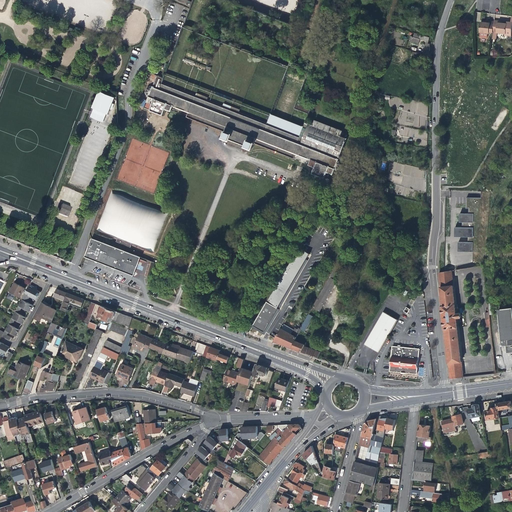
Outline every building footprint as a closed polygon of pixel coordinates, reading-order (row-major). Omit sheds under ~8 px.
[(494,20),(494,21),(493,31),(493,33),(492,39),(496,39),(497,33),(506,34),(505,35),(511,36),(511,30),(511,22),(507,22),(507,23),(503,23),(498,22),(498,21),(494,20)] [(493,33),(493,31),(494,21),(490,21),(490,23),(484,22),(481,22),(480,32),(489,33),(489,32),(493,33)] [(429,40),(429,37),(414,33),(413,37),(411,36),(409,41),(418,44),(420,39),(426,41),(425,49),(424,49),(423,54),(429,56),(429,44),(427,44),(429,40)] [(408,77),(408,74),(401,72),(400,75),(397,74),(393,88),(397,90),(396,92),(402,94),(405,84),(408,77)] [(328,172),(334,174),(336,168),(337,168),(340,167),(342,163),(340,160),(339,160),(347,138),(306,122),(300,136),(300,137),(162,84),(162,82),(164,78),(161,77),(158,76),(153,87),(151,86),(148,88),(146,93),(148,97),(150,97),(145,108),(163,115),(165,109),(171,111),(174,105),(190,112),(188,117),(226,132),(224,138),(230,140),(231,139),(247,145),(246,147),(253,149),(255,143),(294,158),(296,152),(313,159),(311,165),(316,167),(314,173),(325,178),(328,172)] [(300,136),(162,82),(162,84),(300,137),(300,136)] [(295,108),(309,114),(311,108),(297,102),(295,108)] [(96,120),(104,123),(107,116),(97,112),(95,119),(96,120)] [(391,172),(401,174),(404,164),(393,162),(391,172)] [(109,194),(97,232),(154,250),(166,212),(109,194)] [(480,198),(467,198),(467,208),(469,208),(469,213),(459,213),(459,222),(463,221),(462,228),(455,227),(455,236),(468,237),(467,242),(459,242),(458,252),(478,252),(480,198)] [(58,213),(68,216),(71,207),(62,204),(58,213)] [(414,231),(416,223),(418,224),(419,222),(417,221),(418,217),(415,216),(410,230),(414,231)] [(134,275),(141,257),(124,250),(92,238),(85,256),(115,268),(134,275)] [(310,254),(299,247),(267,301),(260,313),(257,318),(254,323),(253,325),(259,328),(264,331),(310,254)] [(437,272),(449,379),(496,374),(484,265),(439,272),(437,272)] [(338,273),(340,268),(336,266),(313,307),(320,311),(337,281),(340,274),(338,273)] [(21,297),(25,288),(15,283),(10,292),(21,297)] [(25,300),(24,301),(27,303),(30,297),(36,301),(40,292),(36,290),(35,287),(30,284),(22,299),(25,300)] [(55,296),(65,300),(68,293),(59,290),(57,289),(55,296)] [(77,296),(68,293),(65,300),(62,308),(62,309),(66,310),(69,303),(81,308),(84,299),(77,296)] [(16,311),(18,313),(19,311),(21,308),(29,312),(32,306),(27,303),(24,301),(22,300),(16,311)] [(52,322),(57,310),(42,302),(37,312),(34,317),(39,320),(41,316),(52,322)] [(83,321),(89,323),(90,322),(93,314),(97,304),(92,302),(87,311),(83,321)] [(131,324),(131,323),(132,317),(109,308),(102,306),(100,311),(99,312),(100,313),(99,316),(103,317),(101,323),(100,328),(107,330),(108,325),(110,322),(112,320),(127,325),(125,328),(129,330),(130,328),(131,324)] [(511,307),(499,309),(501,326),(499,327),(500,334),(502,334),(503,345),(508,345),(508,352),(511,351),(511,307)] [(379,352),(382,347),(398,320),(383,311),(365,344),(372,348),(379,352)] [(9,323),(12,325),(13,323),(15,320),(22,324),(26,318),(25,318),(18,314),(15,312),(13,316),(9,323)] [(313,316),(309,314),(302,327),(301,329),(301,330),(305,332),(313,316)] [(59,324),(52,322),(48,332),(55,335),(55,333),(58,335),(57,336),(63,338),(67,328),(61,326),(60,329),(57,328),(59,324)] [(313,322),(309,329),(315,332),(318,325),(313,322)] [(126,336),(128,330),(110,323),(108,329),(126,336)] [(9,325),(5,332),(2,337),(4,338),(5,335),(6,336),(8,332),(16,336),(19,330),(11,326),(9,325)] [(281,328),(274,341),(283,345),(292,348),(296,341),(301,330),(301,329),(298,328),(298,329),(295,328),(291,334),(281,328)] [(102,332),(96,329),(83,359),(89,362),(102,332)] [(129,330),(124,343),(129,345),(134,331),(129,330)] [(149,349),(150,347),(154,339),(141,333),(135,346),(141,349),(143,346),(149,349)] [(150,347),(164,353),(167,344),(154,339),(150,347)] [(9,347),(0,341),(0,352),(1,352),(5,354),(8,353),(10,349),(9,347)] [(44,341),(39,353),(43,354),(48,342),(44,341)] [(104,346),(119,353),(122,348),(107,341),(104,346)] [(305,344),(296,341),(292,348),(299,351),(318,358),(320,353),(309,348),(305,346),(305,344)] [(208,357),(211,347),(199,342),(196,353),(208,357)] [(71,358),(77,361),(83,349),(75,346),(67,343),(62,354),(71,358)] [(131,346),(129,345),(124,343),(120,352),(127,355),(131,346)] [(163,353),(177,358),(181,347),(181,346),(177,345),(176,346),(173,345),(167,343),(167,344),(164,353),(163,353)] [(402,372),(415,374),(418,349),(391,346),(388,371),(402,372)] [(119,354),(104,347),(102,352),(118,359),(119,354)] [(194,351),(181,347),(177,358),(190,362),(194,351)] [(208,357),(218,360),(220,353),(221,350),(215,348),(211,347),(208,357)] [(224,355),(220,353),(218,360),(215,370),(216,370),(217,369),(221,360),(228,363),(230,357),(224,355)] [(38,356),(35,364),(40,367),(42,368),(45,361),(50,363),(52,358),(47,356),(46,358),(45,357),(44,358),(38,356)] [(83,359),(73,380),(76,381),(79,383),(88,362),(83,359)] [(98,360),(95,365),(91,375),(101,380),(100,381),(104,383),(109,372),(102,369),(105,363),(98,360)] [(25,378),(30,366),(20,362),(17,368),(12,366),(9,374),(15,377),(18,378),(19,376),(25,378)] [(124,378),(130,380),(134,369),(122,363),(117,375),(124,378)] [(254,372),(254,374),(259,376),(260,373),(265,375),(268,368),(264,367),(257,364),(254,372)] [(154,384),(155,382),(156,380),(166,383),(169,374),(160,371),(162,366),(157,365),(155,369),(154,372),(150,380),(149,382),(154,384)] [(250,384),(254,374),(254,372),(249,370),(242,368),(240,373),(239,377),(238,380),(242,382),(250,384)] [(239,377),(240,373),(236,372),(233,371),(228,369),(224,380),(237,384),(238,380),(239,377)] [(53,390),(56,381),(53,380),(54,374),(50,373),(44,371),(42,373),(39,379),(44,381),(45,377),(48,378),(47,381),(44,388),(41,388),(40,392),(45,392),(45,390),(47,390),(53,390)] [(170,374),(169,374),(166,383),(165,385),(165,386),(173,388),(174,384),(176,385),(182,387),(184,381),(185,378),(170,374)] [(286,391),(289,382),(284,380),(278,378),(275,387),(286,391)] [(27,380),(23,392),(29,394),(33,382),(27,380)] [(189,383),(184,381),(182,387),(181,392),(187,394),(195,396),(198,386),(189,383)] [(260,405),(263,406),(265,400),(266,398),(264,397),(265,395),(262,394),(261,396),(259,395),(257,404),(260,405)] [(272,405),(276,407),(278,400),(270,398),(268,404),(272,405)] [(502,414),(508,413),(507,409),(511,407),(511,404),(511,401),(505,402),(496,403),(497,407),(497,410),(499,410),(500,417),(503,417),(502,414)] [(244,402),(241,411),(242,411),(247,411),(250,404),(244,402)] [(467,407),(463,407),(464,409),(469,418),(472,418),(473,420),(480,418),(479,416),(481,416),(479,404),(473,405),(473,408),(468,409),(468,408),(467,407)] [(54,411),(56,419),(61,417),(57,405),(52,405),(54,411)] [(82,423),(91,420),(87,407),(82,408),(82,410),(80,410),(78,411),(78,410),(73,411),(76,422),(81,421),(82,423)] [(101,422),(110,419),(107,407),(102,409),(97,410),(101,422)] [(116,422),(130,417),(127,407),(121,409),(113,411),(116,422)] [(500,418),(500,417),(499,410),(497,410),(497,407),(492,408),(492,409),(491,409),(487,410),(486,411),(487,418),(489,420),(500,418)] [(44,420),(40,409),(32,411),(26,413),(29,424),(44,420)] [(145,423),(146,423),(156,422),(155,410),(149,410),(144,410),(145,423)] [(49,424),(57,421),(56,419),(54,411),(50,413),(46,414),(49,424)] [(442,421),(444,428),(463,424),(461,414),(452,416),(453,418),(442,421)] [(511,415),(509,416),(511,424),(501,426),(502,430),(511,428),(511,415)] [(15,438),(14,436),(9,418),(8,417),(5,417),(3,418),(9,440),(15,438)] [(14,436),(22,433),(23,436),(31,433),(26,418),(24,419),(22,419),(22,418),(18,420),(17,417),(12,418),(12,417),(9,418),(14,436)] [(380,418),(378,428),(381,429),(380,435),(384,436),(385,428),(388,417),(380,418)] [(392,418),(388,417),(385,428),(393,430),(396,419),(392,418)] [(361,439),(371,442),(373,433),(377,419),(374,419),(373,420),(370,421),(369,420),(366,422),(365,423),(361,439)] [(157,433),(156,422),(146,423),(147,433),(153,433),(157,433)] [(137,424),(140,440),(146,439),(143,423),(137,424)] [(259,456),(269,465),(283,449),(284,447),(293,438),(287,424),(279,425),(279,427),(279,428),(273,434),(275,437),(259,456)] [(292,424),(287,424),(293,438),(297,434),(295,432),(301,427),(298,424),(292,424)] [(425,425),(419,425),(417,441),(426,442),(431,442),(431,438),(429,437),(430,426),(425,425)] [(258,432),(257,426),(255,426),(254,426),(250,427),(246,427),(242,427),(242,433),(238,434),(235,437),(236,438),(242,442),(244,439),(250,439),(257,439),(261,441),(265,436),(262,432),(258,432)] [(455,426),(446,428),(447,435),(457,433),(455,426)] [(201,456),(199,460),(202,462),(205,465),(208,461),(206,459),(211,453),(213,455),(216,451),(214,449),(219,444),(220,445),(223,441),(229,440),(229,435),(228,429),(225,429),(220,430),(221,436),(218,437),(215,440),(210,436),(207,440),(205,442),(209,446),(206,450),(202,446),(197,452),(201,456)] [(368,452),(365,464),(378,468),(379,468),(379,467),(381,452),(381,448),(384,436),(380,435),(376,434),(373,433),(371,442),(368,452)] [(335,434),(334,445),(345,449),(348,437),(341,435),(335,434)] [(478,436),(471,438),(473,445),(480,443),(478,436)] [(120,439),(124,449),(129,447),(126,437),(120,439)] [(230,450),(224,463),(226,464),(228,460),(231,455),(235,457),(237,454),(238,454),(239,454),(242,455),(247,447),(246,446),(242,442),(236,438),(230,450)] [(150,439),(146,439),(140,440),(143,450),(151,445),(150,439)] [(87,449),(92,448),(90,441),(74,447),(76,453),(87,449)] [(333,453),(334,445),(329,444),(326,444),(325,452),(333,453)] [(311,465),(315,464),(318,463),(312,445),(312,446),(308,449),(303,454),(311,465)] [(129,447),(124,449),(127,460),(132,456),(131,452),(129,447)] [(87,449),(90,461),(96,459),(92,448),(87,449)] [(124,449),(111,453),(114,461),(115,466),(122,462),(127,460),(124,449)] [(114,461),(111,453),(110,450),(99,454),(103,465),(108,463),(114,461)] [(424,451),(416,450),(415,461),(422,462),(424,451)] [(67,456),(63,457),(66,467),(69,466),(75,464),(71,454),(67,456)] [(398,459),(398,455),(390,454),(389,463),(397,464),(398,459)] [(23,462),(21,456),(4,461),(6,467),(23,462)] [(66,467),(63,457),(59,458),(62,470),(67,468),(66,467)] [(28,479),(33,477),(31,469),(33,468),(37,467),(35,459),(23,463),(28,479)] [(38,463),(42,473),(55,469),(51,459),(38,463)] [(98,465),(96,459),(90,461),(80,464),(82,471),(90,468),(98,465)] [(198,459),(192,465),(193,466),(191,468),(191,467),(184,475),(185,476),(193,482),(206,466),(205,465),(202,462),(199,460),(198,459)] [(166,467),(158,460),(151,468),(159,475),(163,470),(166,467)] [(235,469),(228,465),(226,464),(224,463),(218,460),(213,471),(215,473),(229,481),(232,474),(235,469)] [(374,485),(378,468),(365,464),(355,461),(353,468),(350,479),(371,484),(374,485)] [(433,463),(422,462),(415,461),(414,468),(412,480),(431,482),(433,463)] [(293,473),(289,480),(305,490),(315,493),(315,491),(311,490),(312,487),(305,484),(304,486),(298,482),(301,476),(303,477),(305,475),(303,473),(305,470),(303,468),(304,467),(296,462),(294,464),(292,466),(295,467),(292,472),(293,473)] [(324,472),(323,474),(335,478),(336,471),(331,470),(324,468),(323,471),(324,472)] [(400,476),(401,470),(384,468),(384,474),(400,476)] [(156,478),(146,470),(136,482),(146,490),(152,484),(156,478)] [(229,482),(229,481),(215,473),(201,507),(209,511),(212,504),(214,503),(216,498),(215,497),(218,491),(223,478),(229,482)] [(193,482),(185,476),(182,479),(181,481),(176,486),(175,488),(176,489),(173,493),(179,498),(184,493),(185,495),(191,489),(189,487),(193,482)] [(134,489),(135,488),(136,488),(128,482),(122,477),(118,479),(127,487),(129,485),(134,489)] [(299,492),(296,498),(301,501),(302,497),(304,493),(305,490),(289,480),(287,479),(285,484),(287,485),(291,487),(289,489),(291,490),(293,488),(295,490),(295,489),(299,492)] [(43,485),(46,495),(51,493),(50,490),(53,489),(57,488),(55,481),(43,485)] [(349,485),(347,492),(358,495),(360,496),(361,494),(358,493),(360,483),(350,481),(349,485)] [(390,484),(383,483),(379,482),(377,498),(387,499),(388,493),(389,493),(389,490),(390,484)] [(424,491),(434,492),(435,484),(426,483),(425,486),(424,491)] [(176,489),(175,488),(170,484),(167,488),(173,493),(176,489)] [(129,485),(127,487),(125,489),(127,489),(126,491),(135,499),(137,497),(139,499),(141,496),(143,495),(135,488),(134,489),(129,485)] [(108,492),(103,488),(97,492),(100,496),(108,492)] [(330,497),(315,493),(305,490),(304,493),(313,495),(312,500),(315,501),(315,502),(327,506),(328,501),(330,497)] [(416,490),(411,490),(411,495),(415,495),(420,496),(420,497),(427,498),(427,501),(438,502),(438,498),(450,500),(451,494),(450,494),(443,493),(434,492),(424,491),(421,491),(416,490)] [(494,494),(495,502),(505,500),(506,501),(511,499),(511,490),(508,491),(508,492),(494,494)] [(358,495),(347,492),(346,496),(345,501),(356,504),(358,495)] [(179,498),(173,493),(170,496),(168,498),(167,497),(163,502),(172,509),(180,499),(179,498)] [(130,498),(126,495),(125,496),(122,494),(118,499),(124,504),(130,498)] [(278,504),(288,508),(290,503),(287,502),(289,498),(283,495),(281,499),(281,498),(280,500),(278,504)] [(9,503),(10,505),(11,511),(18,511),(19,511),(24,510),(23,504),(21,499),(9,503)] [(78,509),(79,511),(92,511),(95,511),(90,501),(83,505),(78,509)] [(24,510),(25,511),(30,511),(32,511),(29,502),(23,504),(24,510)] [(278,504),(273,502),(270,508),(272,509),(271,511),(270,511),(285,511),(287,511),(288,511),(289,511),(290,511),(291,509),(290,509),(288,508),(278,504)] [(127,511),(129,510),(121,503),(118,507),(113,511),(127,511)] [(392,504),(380,503),(379,510),(377,510),(376,511),(391,511),(392,504)]
